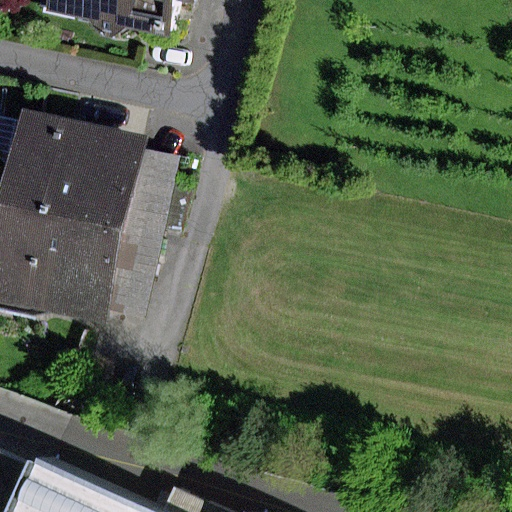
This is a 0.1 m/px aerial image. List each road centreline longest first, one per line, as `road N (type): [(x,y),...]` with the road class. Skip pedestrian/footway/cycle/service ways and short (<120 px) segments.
road 1 (residential): [(246,0),(157,360)]
road 2 (unknown): [(260,511),(199,483),(0,426)]
